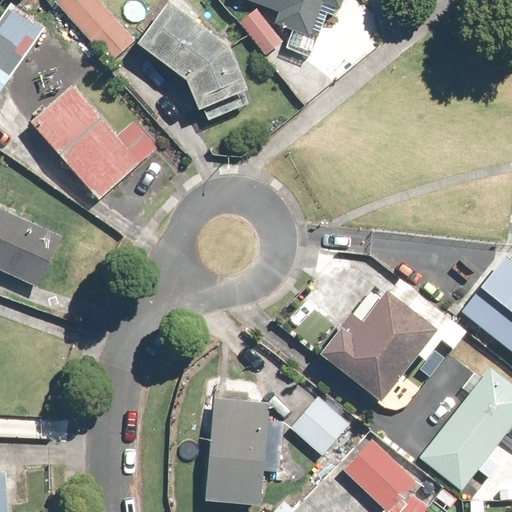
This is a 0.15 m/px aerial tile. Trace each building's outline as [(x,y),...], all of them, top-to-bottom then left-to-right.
[(132,41),(95,0),(55,0),(52,3),(106,64),(132,41)] [(239,0),(273,15),(270,26),(305,41),(316,5),(336,14),(340,0),(239,0)] [(176,83),(189,114),(239,95),(222,51),(159,4),(128,49),(176,83)] [(0,89),(41,29),(6,5),(0,13),(0,89)] [(253,9),(234,25),(261,58),(280,43),(253,9)] [(91,204),(151,150),(127,124),(110,140),(65,91),(23,130),(66,177),(91,204)] [(58,239),(0,212),(0,275),(34,291),(58,239)] [(511,261),(504,255),(455,315),(511,360),(511,261)] [(373,406),(428,337),(378,297),(356,325),(343,315),(311,359),(373,406)] [(511,423),(511,388),(485,368),(416,459),(460,492),(511,423)] [(0,393),(0,413),(18,415),(19,394),(0,393)] [(316,396),(287,429),(319,458),(348,425),(316,396)] [(262,405),(207,400),(198,505),(253,510),(262,405)] [(415,483),(367,440),(337,472),(380,511),(379,511),(420,511),(424,507),(405,494),(415,483)]
